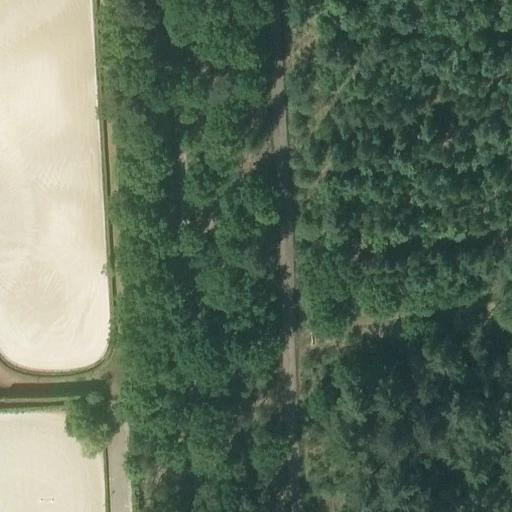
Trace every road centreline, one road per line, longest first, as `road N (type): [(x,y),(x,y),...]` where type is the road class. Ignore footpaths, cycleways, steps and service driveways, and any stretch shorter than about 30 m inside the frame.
road 1 (track): [(276,0),(295,338),(511,293)]
road 2 (track): [(172,0),(199,511)]
